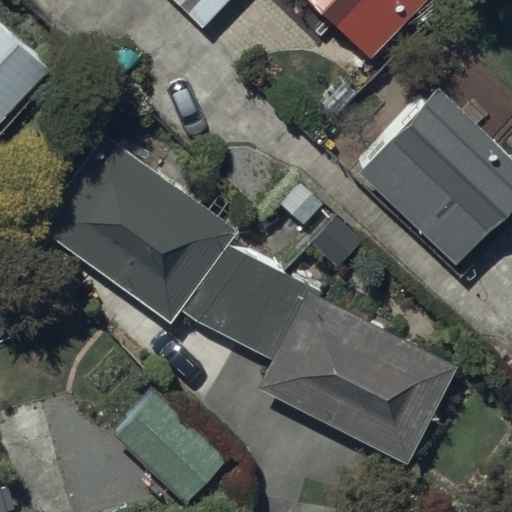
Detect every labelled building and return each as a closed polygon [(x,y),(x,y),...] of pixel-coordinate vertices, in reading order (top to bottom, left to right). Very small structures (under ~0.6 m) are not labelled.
[(183,0),(199,15),(213,0),(183,0)] [(313,0),(371,56),(425,0),(313,0)] [(0,120),(48,70),(0,23),(0,120)] [(511,202),(511,156),(437,88),(359,172),(457,263),(511,202)] [(237,228),(104,133),(38,224),(171,320),(237,228)] [(455,363),(307,289),(257,388),(406,462),(455,363)] [(227,457),(154,391),(114,435),(187,501),(227,457)] [(8,511),(0,480),(0,511),(8,511)]
